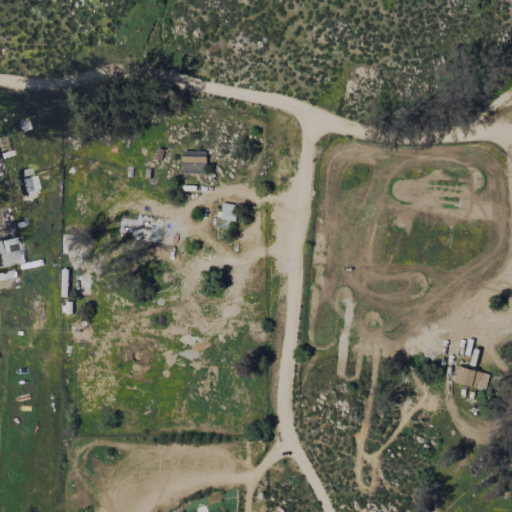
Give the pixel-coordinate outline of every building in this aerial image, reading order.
[(182,172),(205,173),(206,151),(183,150),(182,172)] [(22,179),(25,194),(38,191),(35,176),(22,179)] [(236,221),(237,204),(222,203),(221,219),(236,221)] [(21,238),(0,240),(0,266),(24,263),(21,238)] [(453,381),(477,388),(481,372),(458,365),(453,381)]
